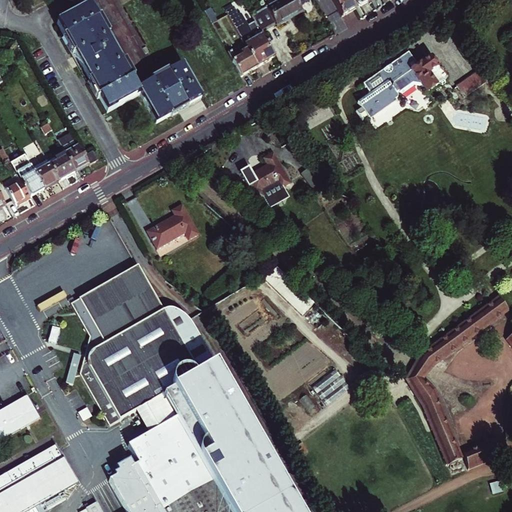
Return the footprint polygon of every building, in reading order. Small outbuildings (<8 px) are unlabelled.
[(258,28),(261,32),(275,24),(276,26),(302,11),(299,5),(296,0),(277,0),(251,15),(258,27),(258,28)] [(332,0),(342,17),(355,10),(349,0),(332,0)] [(73,55),(89,82),(99,100),(107,114),(140,95),(156,124),(170,116),(187,106),(201,98),(182,66),(168,74),(151,83),(137,91),(132,81),(121,64),(106,36),(97,20),(89,6),(56,24),(64,38),(73,55)] [(241,38),(244,43),(258,68),(275,58),(261,32),(258,28),(258,27),(251,31),(241,13),(238,15),(233,6),(225,11),(241,38)] [(389,46),(397,58),(409,50),(413,48),(405,36),(389,46)] [(258,68),(244,43),(227,53),(238,71),(241,77),(258,68)] [(413,48),(409,50),(415,59),(419,57),(413,48)] [(407,98),(416,111),(433,100),(428,93),(435,88),(437,91),(442,88),(448,89),(455,100),(459,98),(432,58),(420,66),(415,59),(409,50),(397,58),(361,82),(368,92),(356,100),(360,106),(355,109),(361,119),(366,116),(367,118),(398,97),(401,101),(407,98)] [(303,118),(309,129),(332,116),(330,113),(326,105),(303,118)] [(48,143),(55,139),(49,128),(42,132),(48,143)] [(78,147),(70,134),(57,142),(63,153),(66,151),(67,153),(78,147)] [(63,153),(65,157),(75,174),(89,166),(87,163),(84,157),(78,147),(67,153),(66,151),(63,153)] [(0,154),(5,164),(9,162),(2,150),(0,151),(0,154)] [(93,152),(84,157),(89,166),(98,160),(93,152)] [(279,183),(282,188),(291,183),(274,154),(266,159),(269,165),(254,174),(250,167),(242,172),(259,202),(267,197),(264,191),(279,183)] [(20,181),(30,199),(44,192),(32,171),(24,157),(11,165),(20,181)] [(52,169),(60,183),(75,174),(65,157),(56,162),(58,165),(52,169)] [(48,162),(52,169),(58,165),(56,162),(54,158),(48,162)] [(44,192),(60,183),(52,169),(48,162),(32,171),(44,192)] [(30,199),(20,181),(6,189),(16,207),(30,199)] [(188,241),(198,235),(181,207),(172,212),(174,217),(146,233),(156,250),(184,234),(188,241)] [(163,313),(138,268),(71,305),(89,339),(79,375),(107,427),(162,398),(173,419),(128,447),(137,466),(132,469),(128,461),(116,468),(118,476),(108,482),(123,511),(98,511),(90,497),(81,500),(87,511),(293,511),(277,482),(196,335),(189,323),(183,318),(178,315),(174,312),(169,310),(163,313)] [(511,304),(511,286),(422,355),(415,367),(411,373),(407,381),(423,408),(430,424),(427,425),(428,428),(431,427),(447,466),(457,462),(460,461),(434,394),(425,378),(436,364),(509,311),(507,308),(511,304)] [(48,342),(56,344),(59,329),(51,327),(48,342)] [(66,384),(74,386),(79,356),(71,354),(66,384)] [(0,443),(35,424),(30,416),(26,409),(21,399),(0,410),(0,443)] [(31,407),(26,409),(30,416),(35,413),(31,407)] [(468,470),(471,469),(503,456),(496,440),(461,454),(465,463),(468,470)] [(0,477),(0,511),(31,511),(71,488),(49,449),(0,477)]
